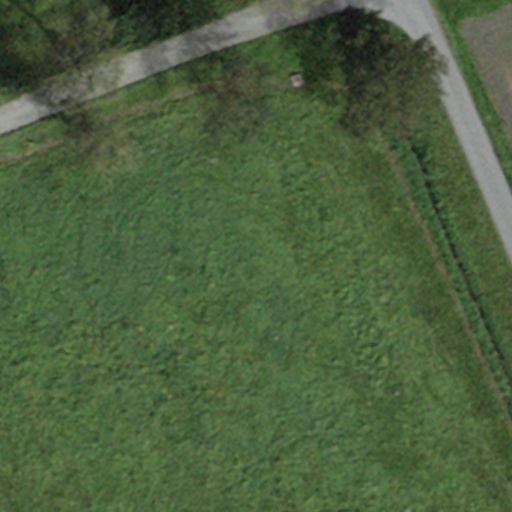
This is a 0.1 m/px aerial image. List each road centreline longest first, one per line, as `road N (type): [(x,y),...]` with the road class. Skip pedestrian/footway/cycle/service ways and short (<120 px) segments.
road 1 (track): [(0,131),(315,0)]
road 2 (track): [(400,0),(511,251)]
